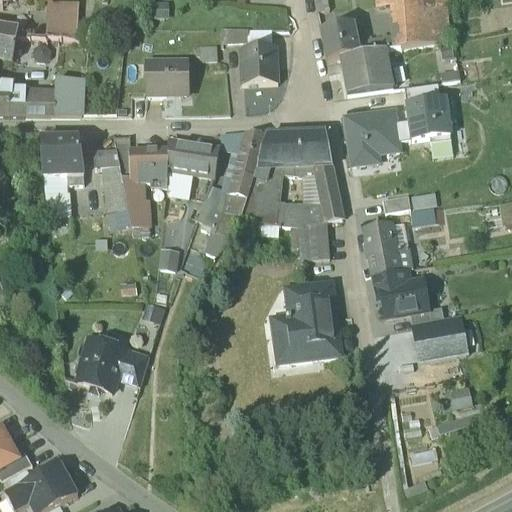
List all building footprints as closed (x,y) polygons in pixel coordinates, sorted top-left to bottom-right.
[(0,0),(0,14),(3,15),(4,6),(16,7),(17,3),(16,0),(0,0)] [(313,0),(315,8),(328,5),(327,0),(313,0)] [(376,0),(361,0),(362,11),(377,10),(376,0)] [(376,0),(377,10),(398,8),(397,0),(376,0)] [(397,0),(398,8),(400,32),(447,28),(446,15),(444,0),(397,0)] [(328,5),(315,8),(317,17),(329,15),(328,5)] [(49,44),(77,47),(79,13),(51,10),(49,44)] [(447,28),(400,32),(401,55),(449,47),(447,28)] [(354,29),(321,36),(327,67),(340,64),(360,60),(358,49),(354,29)] [(19,35),(0,32),(0,69),(16,70),(16,66),(16,54),(18,42),(19,35)] [(246,36),(220,36),(221,50),(247,48),(246,36)] [(249,52),(274,51),(273,36),(249,37),(249,52)] [(56,53),(84,52),(84,47),(77,47),(49,44),(18,42),(16,54),(56,53)] [(388,43),(358,49),(360,60),(376,57),(386,56),(390,56),(388,43)] [(217,67),(216,51),(194,53),(195,69),(217,67)] [(84,52),(56,53),(56,69),(56,83),(83,87),(84,52)] [(56,53),(16,54),(16,66),(56,69),(56,53)] [(276,53),(237,55),(239,92),(278,90),(276,53)] [(360,60),(340,64),(347,102),(383,97),(393,96),(386,56),(376,57),(360,60)] [(188,103),(187,71),(147,72),(148,104),(188,103)] [(441,78),(442,89),(460,87),(458,75),(441,78)] [(56,107),(56,125),(83,125),(83,87),(56,83),(56,107)] [(407,111),(440,107),(438,91),(404,95),(407,111)] [(0,123),(56,125),(56,107),(0,101),(0,123)] [(450,105),(446,106),(440,107),(407,111),(410,132),(412,148),(430,145),(431,150),(452,147),(449,129),(453,128),(450,105)] [(394,118),(346,125),(353,173),(378,170),(376,161),(400,158),(398,150),(412,148),(410,132),(396,134),(394,118)] [(322,224),(325,232),(327,232),(343,227),(328,140),(267,142),(246,208),(239,231),(289,238),(301,240),(306,227),(322,224)] [(228,202),(227,203),(246,208),(267,142),(243,143),(228,202)] [(114,146),(117,159),(120,177),(122,187),(130,186),(129,155),(129,145),(114,146)] [(78,146),(42,147),(44,185),(56,184),(56,185),(68,185),(68,195),(84,194),(84,184),(78,146)] [(187,149),(169,147),(168,177),(183,179),(187,149)] [(220,154),(187,149),(183,179),(216,183),(220,154)] [(167,155),(129,155),(130,186),(130,194),(165,195),(167,161),(167,155)] [(117,159),(94,161),(95,178),(109,178),(120,177),(117,159)] [(120,177),(109,178),(110,192),(123,190),(122,187),(120,177)] [(110,192),(104,193),(107,210),(126,208),(125,198),(123,190),(110,192)] [(227,203),(228,202),(211,196),(203,216),(198,229),(205,234),(216,238),(227,203)] [(143,197),(125,198),(126,208),(127,211),(143,210),(143,197)] [(437,200),(413,202),(414,214),(438,212),(437,200)] [(70,203),(46,205),(47,229),(72,227),(70,203)] [(410,219),(411,219),(409,204),(383,207),(386,222),(410,219)] [(126,208),(107,210),(108,222),(128,220),(127,211),(126,208)] [(0,210),(0,229),(10,226),(4,209),(0,210)] [(143,210),(127,211),(132,237),(141,237),(149,237),(147,210),(143,210)] [(411,219),(410,219),(413,234),(436,231),(433,215),(411,219)] [(301,240),(289,238),(291,255),(298,255),(300,268),(329,266),(327,232),(325,232),(322,224),(306,227),(301,240)] [(390,233),(365,238),(373,284),(405,279),(411,277),(408,257),(395,259),(390,233)] [(216,238),(205,234),(191,271),(208,277),(231,243),(216,238)] [(0,242),(0,278),(7,274),(25,268),(14,237),(0,242)] [(149,237),(141,237),(142,246),(149,245),(149,237)] [(163,256),(159,277),(178,280),(182,260),(163,256)] [(405,279),(373,284),(379,315),(383,314),(385,327),(410,322),(428,319),(428,317),(422,287),(407,290),(405,279)] [(326,292),(285,298),(288,315),(329,310),(326,292)] [(329,310),(288,315),(289,325),(271,328),(274,347),(282,346),(285,373),(341,365),(338,344),(333,345),(329,310)] [(428,319),(410,322),(413,335),(444,329),(444,328),(442,315),(428,317),(428,319)] [(444,330),(413,336),(420,371),(467,362),(460,325),(444,328),(444,329),(444,330)] [(126,360),(90,348),(79,381),(81,382),(78,392),(112,403),(117,388),(126,360)] [(149,367),(126,360),(117,388),(140,396),(149,367)] [(0,476),(18,467),(1,437),(0,437),(0,476)] [(0,477),(0,490),(1,492),(32,474),(26,463),(0,477)] [(7,502),(5,503),(9,511),(62,511),(78,504),(60,472),(33,488),(7,502)] [(27,477),(1,492),(7,502),(33,488),(27,477)]
